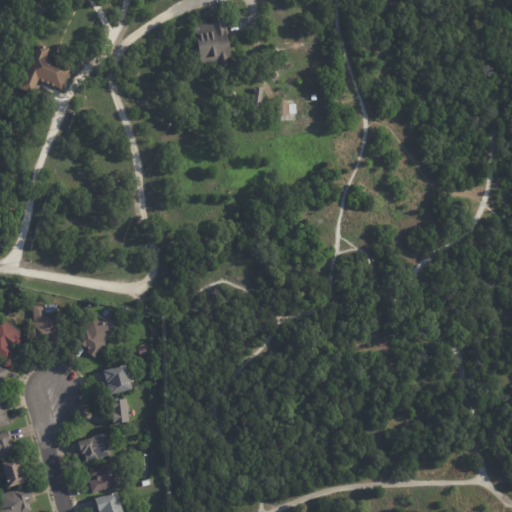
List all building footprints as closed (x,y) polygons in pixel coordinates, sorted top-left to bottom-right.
[(228,35),(228,36),(232,59),(229,60),(230,65),(221,67),(220,61),(202,65),(195,28),(226,22),(228,35)] [(55,88),(39,81),(33,95),(19,89),(37,45),(50,50),(47,57),(72,67),(62,91),(55,88)] [(263,89),(259,115),(251,114),(255,88),(263,89)] [(235,97),(228,99),(227,90),(234,89),(235,97)] [(294,121),(293,103),(276,104),(277,121),(294,121)] [(46,306),(46,312),(59,312),(60,331),(34,333),(33,305),(46,304),(46,306)] [(14,353),(7,362),(0,356),(0,317),(1,316),(26,337),(19,345),(15,342),(11,347),(16,351),(14,353)] [(101,323),(102,324),(103,323),(105,324),(105,325),(113,331),(94,359),(86,353),(88,351),(76,343),(92,318),(101,323)] [(132,386),(133,389),(109,396),(103,371),(127,365),(132,386)] [(7,372),(5,383),(0,381),(0,368),(8,370),(7,372)] [(129,422),(113,424),(110,401),(126,399),(129,422)] [(4,402),(10,425),(0,427),(0,402),(4,401),(4,402)] [(9,432),(13,446),(17,445),(20,455),(0,460),(0,432),(9,430),(9,432)] [(77,453),(76,450),(74,451),(71,439),(98,430),(105,454),(80,462),(77,453)] [(17,461),(20,469),(21,469),(22,474),(23,474),(25,481),(24,482),(24,484),(9,488),(1,464),(17,460),(17,461)] [(92,492),(89,482),(97,479),(96,477),(92,478),(89,469),(115,461),(122,485),(92,494),(92,492)] [(29,488),(32,499),(29,500),(30,504),(29,505),(31,511),(0,511),(0,507),(3,507),(0,498),(0,495),(29,487),(29,488)] [(122,507),(123,511),(98,511),(95,499),(118,493),(122,507)]
